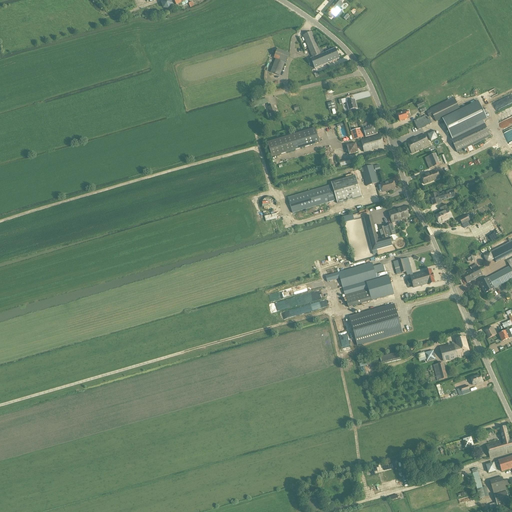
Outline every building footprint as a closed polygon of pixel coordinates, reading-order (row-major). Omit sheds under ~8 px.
[(162,0),(161,3),(163,8),(169,8),(172,4),(170,0),(162,0)] [(335,17),(336,16),(338,13),(336,12),(342,4),(337,0),(333,6),(331,5),(325,13),(331,18),(333,15),(335,17)] [(326,60),(323,53),(321,54),(311,32),(303,36),(311,55),(312,58),(310,59),(315,69),(323,65),(322,62),(326,60)] [(335,48),(323,53),(326,60),(322,62),(323,65),(339,59),(335,48)] [(270,73),(280,76),(285,63),(286,63),(289,54),(277,49),(273,58),(276,59),(270,73)] [(347,98),(341,100),(342,104),(346,103),(348,111),(356,109),(354,100),(348,102),(347,98)] [(426,111),(421,113),(423,117),(413,122),(417,130),(429,125),(427,118),(432,115),(436,122),(460,110),(454,99),(426,112),(426,111)] [(335,109),(334,102),(327,104),(329,110),(332,110),(334,109),(335,109)] [(450,138),(457,153),(490,137),(483,122),(487,120),(478,102),(442,119),(451,137),(450,138)] [(278,116),(274,105),(268,108),(272,118),(278,116)] [(511,108),(503,111),(505,117),(509,116),(508,114),(511,113),(511,108)] [(397,115),(399,122),(407,119),(406,115),(409,114),(408,111),(397,115)] [(364,134),(365,137),(376,135),(373,125),(367,127),(366,124),(361,125),(363,134),(364,134)] [(315,129),(267,143),(272,158),(319,143),(315,129)] [(350,131),(353,140),(363,137),(360,129),(350,131)] [(437,138),(435,132),(434,132),(428,134),(428,135),(427,135),(430,141),(431,141),(437,139),(437,138)] [(406,143),(411,154),(429,146),(424,135),(406,143)] [(361,141),(364,153),(383,147),(380,136),(361,141)] [(358,153),(355,144),(346,146),(349,155),(358,153)] [(435,154),(424,158),(429,169),(433,168),(440,165),(435,154)] [(361,169),(366,187),(378,183),(373,166),(361,169)] [(420,177),(424,185),(440,179),(437,172),(430,174),(430,173),(420,177)] [(332,185),(337,204),(362,197),(355,176),(331,183),(332,185)] [(395,189),(392,181),(380,184),(383,192),(395,189)] [(288,198),(292,213),(336,200),(332,185),(288,198)] [(430,195),(433,205),(442,203),(440,199),(443,198),(444,201),(455,197),(453,191),(442,194),(442,196),(440,197),(439,193),(430,195)] [(388,212),(392,223),(409,218),(405,207),(388,212)] [(435,216),(438,223),(452,217),(448,210),(435,216)] [(467,215),(459,219),(462,225),(470,221),(467,215)] [(378,242),(371,216),(363,218),(372,251),(392,246),(390,239),(392,239),(392,237),(382,240),(381,240),(382,241),(378,242)] [(392,225),(379,229),(382,240),(392,237),(396,236),(392,225)] [(511,241),(490,252),(496,262),(511,254),(511,241)] [(493,260),(490,253),(484,257),(487,263),(493,260)] [(412,274),(408,258),(393,262),(396,275),(406,272),(407,275),(412,274)] [(340,278),(348,308),(394,294),(388,276),(366,282),(366,281),(376,278),(372,263),(325,277),(327,282),(340,278)] [(462,275),(467,284),(482,276),(476,264),(470,268),(471,270),(462,275)] [(375,267),(377,273),(384,271),(383,265),(375,267)] [(511,270),(510,267),(479,283),(484,293),(511,279),(511,270)] [(428,285),(435,283),(431,269),(424,271),(424,272),(423,272),(423,273),(410,277),(413,288),(428,284),(428,285)] [(269,295),(271,302),(284,298),(282,291),(269,295)] [(279,309),(315,301),(314,298),(308,299),(307,295),(277,301),(279,309)] [(297,314),(327,307),(326,301),(296,308),(297,314)] [(350,318),(358,345),(402,333),(394,305),(350,318)] [(507,322),(502,324),(504,328),(509,326),(509,327),(511,325),(511,312),(511,310),(506,312),(508,316),(510,321),(507,322)] [(336,319),(337,328),(343,327),(343,331),(345,330),(343,318),(336,319)] [(484,331),(488,339),(496,335),(493,327),(484,331)] [(498,334),(502,342),(511,336),(511,335),(509,329),(498,334)] [(452,344),(456,358),(469,354),(465,337),(464,337),(455,339),(456,343),(452,344)] [(443,361),(456,358),(452,344),(440,347),(443,361)] [(427,359),(427,361),(436,359),(434,350),(418,354),(420,361),(427,359)] [(380,357),(382,365),(401,360),(400,352),(380,357)] [(414,362),(397,368),(399,374),(404,373),(405,375),(411,373),(410,370),(416,368),(414,362)] [(433,365),(437,381),(447,378),(443,363),(433,365)] [(476,384),(476,385),(479,384),(478,383),(482,382),(480,375),(470,378),(473,385),(476,384)] [(457,389),(459,396),(470,392),(469,390),(468,386),(460,388),(460,389),(457,389)] [(486,445),(489,458),(511,452),(511,439),(509,440),(505,426),(499,428),(503,440),(486,445)] [(471,437),(463,439),(465,448),(473,445),(471,437)] [(501,472),(511,468),(511,456),(498,461),(501,472)] [(494,462),(486,464),(489,473),(496,470),(494,462)] [(478,468),(472,469),(480,498),(489,496),(487,486),(483,487),(478,468)] [(494,496),(506,492),(502,477),(489,481),(494,496)] [(507,492),(494,496),(497,508),(510,504),(507,492)] [(309,496),(309,510),(318,510),(318,496),(309,496)]
